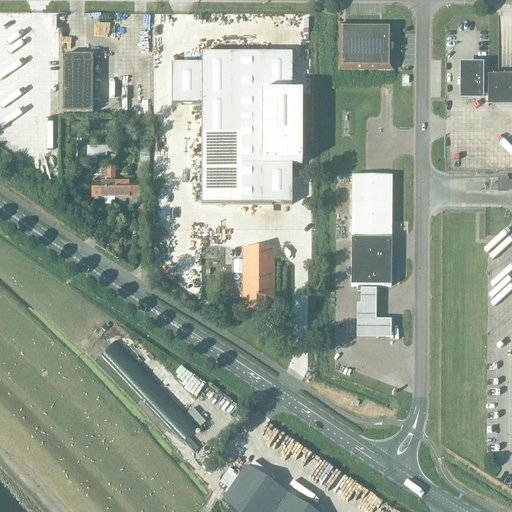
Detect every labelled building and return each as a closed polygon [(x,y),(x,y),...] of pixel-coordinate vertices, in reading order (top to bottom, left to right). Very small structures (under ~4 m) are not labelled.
[(338,48),(392,49),(392,26),(338,25),(338,48)] [(392,49),(338,48),(338,71),(392,72),(392,49)] [(291,165),(301,165),(301,95),(291,94),(292,55),(201,55),(201,65),(171,65),(171,105),(201,105),(201,205),(291,205),(291,165)] [(62,114),(92,114),(92,57),(63,57),(62,114)] [(480,67),(462,67),(462,86),(465,86),(465,92),(468,92),(468,98),(480,98),(480,95),(487,95),(487,106),(511,106),(511,76),(498,76),(487,76),(487,80),(480,80),(480,67)] [(114,153),(114,147),(87,147),(87,166),(96,166),(96,158),(99,156),(106,156),(106,153),(114,153)] [(146,175),(149,175),(149,151),(139,151),(139,164),(139,179),(146,179),(146,175)] [(92,198),(114,198),(114,183),(114,164),(106,164),(106,183),(92,183),(92,198)] [(351,177),(351,240),(391,240),(392,177),(351,177)] [(124,183),(114,183),(114,198),(139,198),(139,183),(133,183),(133,178),(124,178),(124,183)] [(391,240),(351,240),(351,287),(357,287),(357,292),(361,292),(376,292),(379,292),(379,287),(391,287),(391,240)] [(265,299),(273,299),(273,249),(243,249),(243,299),(246,299),(246,311),(265,311),(265,299)] [(376,292),(361,292),(361,306),(357,306),(357,341),(391,341),(391,323),(376,323),(376,292)] [(198,429),(116,342),(101,356),(183,443),(198,429)] [(231,419),(225,429),(229,431),(235,421),(231,419)] [(234,511),(276,511),(288,495),(246,466),(222,500),(234,511)] [(312,511),(288,495),(276,511),(312,511)]
